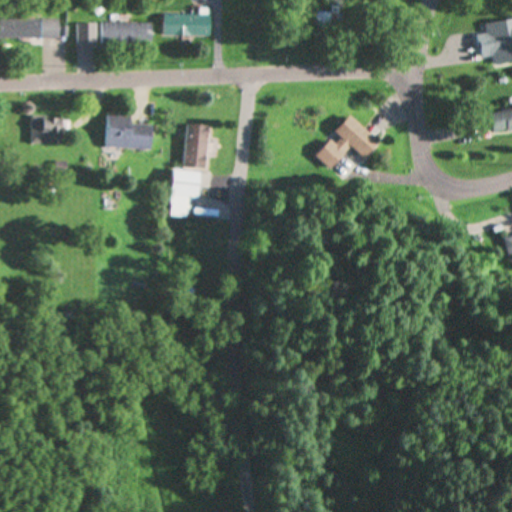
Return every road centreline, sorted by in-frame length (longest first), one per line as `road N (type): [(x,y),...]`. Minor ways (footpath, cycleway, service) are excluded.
road 1 (residential): [(233,511),(221,443),(223,320),(239,239),(251,76)]
road 2 (tertiary): [(0,81),(376,71),(406,81)]
